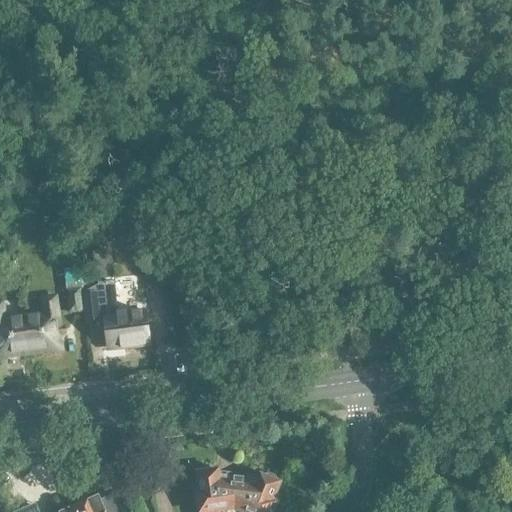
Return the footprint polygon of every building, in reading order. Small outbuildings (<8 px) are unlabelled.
[(93,254),(98,276),(113,273),(108,251),(93,254)] [(84,312),(78,264),(64,266),(69,313),(84,312)] [(88,322),(106,320),(109,344),(122,343),(123,348),(147,345),(144,315),(118,318),(115,290),(85,294),(88,322)] [(43,300),(45,316),(25,319),(29,354),(61,350),(60,342),(61,342),(63,338),(62,330),(59,328),(58,328),(55,299),(43,300)] [(0,357),(29,354),(25,319),(3,321),(1,305),(0,305),(0,357)] [(234,511),(239,478),(218,476),(218,472),(213,472),(213,470),(210,468),(204,469),(202,471),(202,474),(198,474),(200,488),(196,488),(199,511),(234,511)] [(279,484),(275,483),(276,480),(275,477),(269,475),(266,476),(265,478),(261,477),(259,481),(239,478),(234,511),(272,511),(278,498),(274,497),(279,484)] [(121,511),(115,495),(100,501),(98,498),(64,511),(121,511)]
